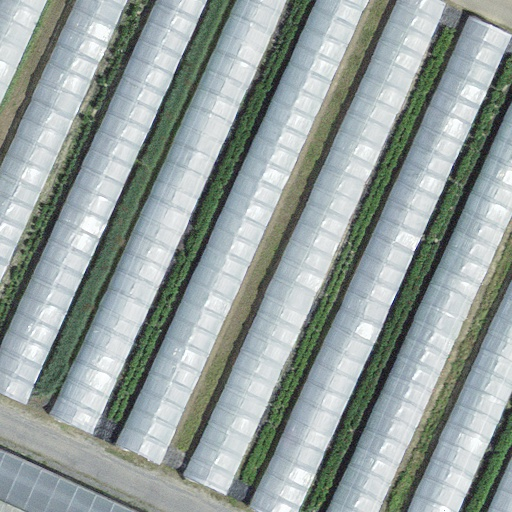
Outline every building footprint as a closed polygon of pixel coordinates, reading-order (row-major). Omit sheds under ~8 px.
[(0,0),(0,118),(47,0),(0,0)] [(229,0),(66,416),(111,433),(281,0),(229,0)] [(305,0),(134,446),(181,464),(359,0),(305,0)] [(240,494),(447,0),(394,0),(195,475),(240,494)] [(263,507),(276,511),(313,511),(510,23),(465,5),(263,507)] [(473,511),(511,416),(511,280),(419,511),(473,511)] [(0,511),(168,511),(0,450),(0,511)] [(511,511),(511,470),(495,511),(511,511)]
